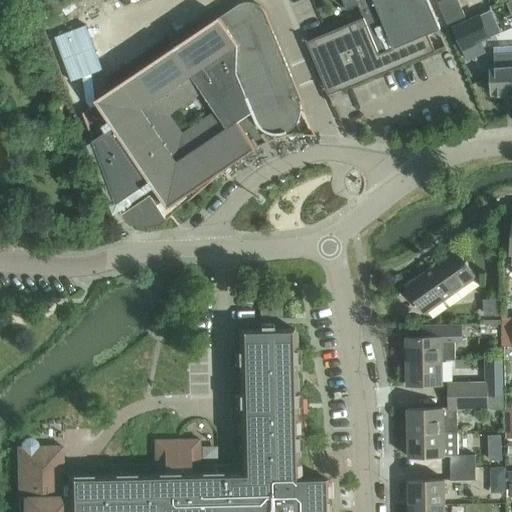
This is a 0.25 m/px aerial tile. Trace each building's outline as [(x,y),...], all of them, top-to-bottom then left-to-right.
[(342,0),(347,10),(352,8),(359,5),(364,18),(307,42),(327,89),(338,84),(341,92),(436,52),(446,47),(438,30),(441,29),(428,0),(342,0)] [(443,0),(438,2),(448,25),(466,17),(458,0),(443,0)] [(220,17),(96,100),(99,104),(92,109),(84,113),(120,208),(121,211),(122,213),(123,214),(126,218),(128,220),(129,221),(132,223),(136,225),(138,226),(142,227),(145,227),(149,227),(152,227),(155,227),(159,225),(161,224),(164,223),(166,221),(168,219),(167,218),(167,219),(157,205),(164,201),(168,207),(188,194),(191,199),(235,163),(256,148),(246,134),(259,125),(261,127),(265,130),(269,133),(273,134),(278,134),(282,134),(287,133),(291,130),(295,127),(298,124),(300,120),(301,115),(302,111),(301,106),(300,102),(302,100),(265,11),(263,8),(260,5),(256,3),(252,2),(247,2),(243,3),(239,4),(221,17),(220,17)] [(479,42),(490,37),(480,16),(453,29),(467,61),(484,53),(479,42)] [(86,29),(55,39),(69,84),(80,80),(86,100),(92,109),(99,104),(96,100),(95,95),(89,77),(101,73),(86,29)] [(496,68),(492,69),(494,95),(511,94),(511,54),(499,56),(496,56),(496,68)] [(53,79),(41,83),(45,94),(57,89),(53,79)] [(64,128),(64,104),(46,104),(46,127),(64,128)] [(459,252),(408,289),(425,313),(477,278),(459,252)] [(511,317),(502,318),(502,347),(511,346),(511,317)] [(407,337),(407,361),(444,361),(444,347),(463,347),(463,325),(426,325),(427,337),(407,337)] [(30,438),(26,440),(24,444),(23,449),(19,449),(20,498),(21,500),(20,511),(326,511),(326,479),(300,480),(300,473),(299,412),(299,393),(294,393),(293,365),(293,328),(277,328),(247,329),(247,341),(244,341),(244,351),(239,351),(241,438),(242,464),(200,464),(200,439),(155,440),(155,474),(90,475),(69,476),(69,479),(68,479),(61,479),(60,472),(62,472),(61,448),(42,448),(40,444),(38,440),(34,438),(30,438)] [(408,386),(445,385),(444,361),(407,361),(408,386)] [(451,384),(451,397),(488,396),(488,383),(451,384)] [(488,409),(488,396),(451,397),(451,410),(488,409)] [(408,409),(409,433),(445,432),(445,408),(408,409)] [(451,456),(451,469),(476,468),(476,455),(459,455),(458,432),(445,432),(409,433),(409,457),(446,457),(446,456),(451,456)] [(476,480),(476,468),(451,469),(451,481),(476,480)] [(504,469),(491,469),(492,482),(505,481),(504,469)] [(410,480),(410,505),(446,505),(445,480),(410,480)]
